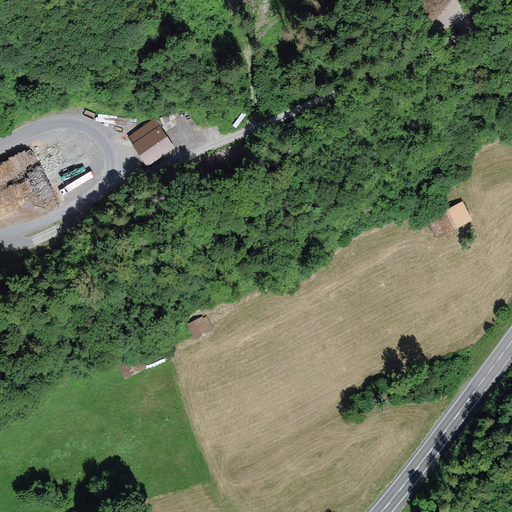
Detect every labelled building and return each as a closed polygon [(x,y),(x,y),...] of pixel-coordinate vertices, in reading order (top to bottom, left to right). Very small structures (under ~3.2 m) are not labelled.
[(137,144),(149,161),(170,147),(158,130),(137,144)] [(462,203),(445,211),(453,226),(470,218),(462,203)] [(445,230),(453,226),(445,211),(429,220),(437,234),(445,230)] [(202,318),(189,325),(195,337),(212,328),(206,317),(202,319),(202,318)] [(134,350),(118,358),(126,374),(142,366),(134,350)]
